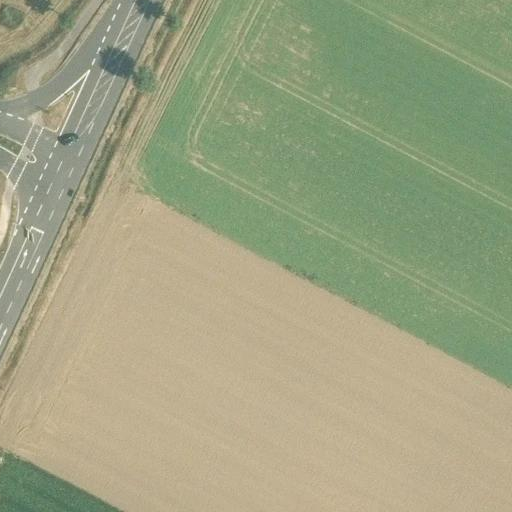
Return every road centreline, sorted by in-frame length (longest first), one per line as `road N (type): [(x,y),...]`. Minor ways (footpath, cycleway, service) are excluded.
road 1 (trunk): [(119,48),(55,92),(0,114)]
road 2 (tertiary): [(0,319),(55,194)]
